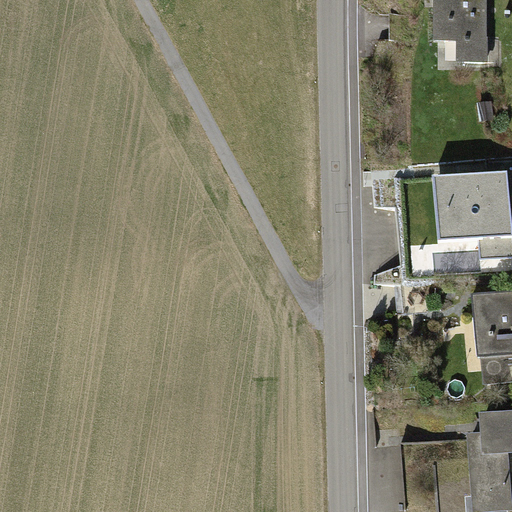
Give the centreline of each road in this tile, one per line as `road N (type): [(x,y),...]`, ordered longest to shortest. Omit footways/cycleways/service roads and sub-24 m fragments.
road 1 (tertiary): [(347,511),(337,0)]
road 2 (track): [(138,0),(299,288),(342,320)]
